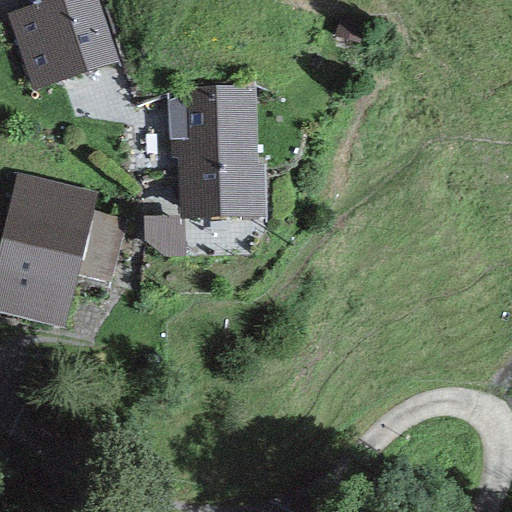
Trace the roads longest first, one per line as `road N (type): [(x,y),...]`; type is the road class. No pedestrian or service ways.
road 1 (track): [(488,511),(501,443),(478,409),(458,403),(412,412),(326,493),(273,511)]
road 2 (track): [(148,511),(31,439),(0,404)]
